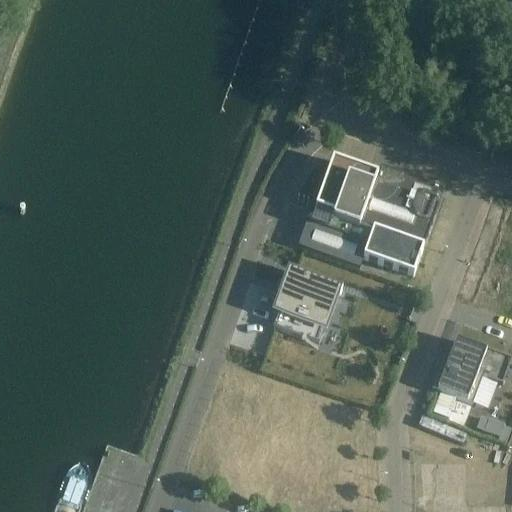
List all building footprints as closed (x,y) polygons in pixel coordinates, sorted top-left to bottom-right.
[(389,183),(331,163),(314,211),(329,216),(323,232),(367,248),(362,264),(411,281),(442,193),(402,179),(392,176),(389,183)] [(285,293),(272,332),(318,349),(335,299),(338,300),(340,294),(284,275),(279,290),(285,293)] [(472,349),(455,342),(444,370),(441,369),(442,367),(440,367),(430,393),(432,394),(432,392),(471,407),(482,376),(487,378),(486,382),(501,388),(511,362),(473,348),(472,349)] [(226,458),(221,473),(236,479),(238,475),(262,483),(276,444),(283,447),(293,418),(246,402),(238,424),(246,426),(234,461),(226,458)] [(488,419),(483,432),(499,438),(498,441),(505,443),(510,429),(503,426),(504,424),(488,419)] [(462,456),(426,458),(428,511),(508,511),(508,499),(464,501),(462,456)]
